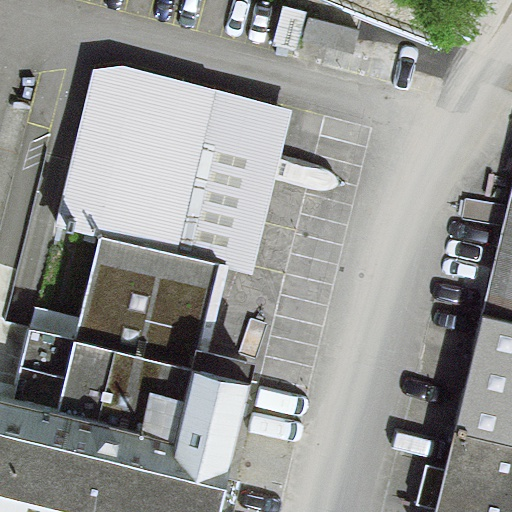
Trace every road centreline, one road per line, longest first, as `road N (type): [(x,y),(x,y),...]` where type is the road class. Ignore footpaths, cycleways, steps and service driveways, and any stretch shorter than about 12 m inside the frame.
road 1 (residential): [(511,13),(449,107),(418,185),(337,511)]
road 2 (unknown): [(103,0),(169,11),(449,107)]
road 3 (unknown): [(0,122),(14,64),(48,11),(91,0)]
